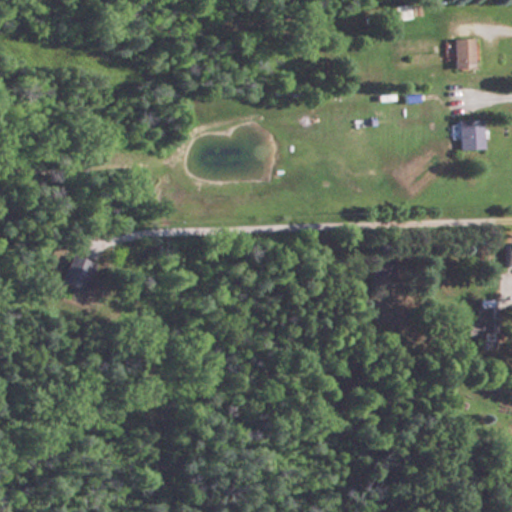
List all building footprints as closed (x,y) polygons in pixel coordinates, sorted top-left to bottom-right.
[(392,6),(392,19),(407,19),(407,6),(392,6)] [(450,39),(450,68),(471,68),(471,39),(450,39)] [(480,148),(479,119),(455,120),(456,150),(480,148)] [(511,241),(502,241),(502,266),(511,266),(511,241)] [(57,281),(80,290),(92,262),(68,253),(57,281)] [(493,306),(473,306),(474,331),(493,331),(493,306)]
